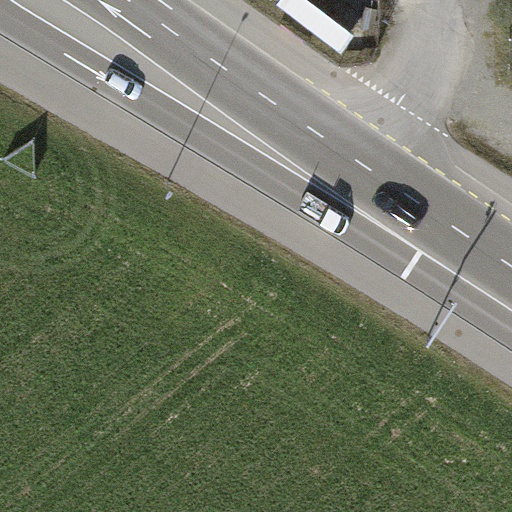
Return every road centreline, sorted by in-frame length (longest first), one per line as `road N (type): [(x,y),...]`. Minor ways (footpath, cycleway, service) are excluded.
road 1 (primary): [(79,0),(348,179)]
road 2 (unclassified): [(348,179),(418,55),(435,0)]
road 3 (primary): [(348,179),(511,286)]
